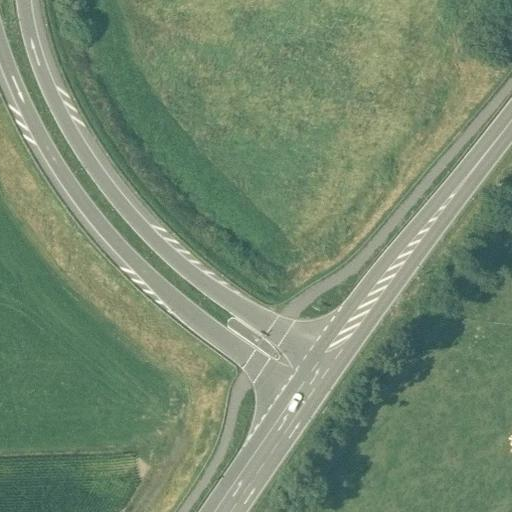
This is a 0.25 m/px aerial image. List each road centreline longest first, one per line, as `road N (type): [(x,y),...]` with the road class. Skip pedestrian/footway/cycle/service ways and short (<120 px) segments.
road 1 (motorway): [(327,363),(200,285),(117,202),(49,90),(24,0)]
road 2 (motorway): [(0,42),(39,135),(117,247),(300,403)]
road 3 (secondary): [(327,363),(511,125)]
road 4 (secondary): [(224,511),(300,403)]
